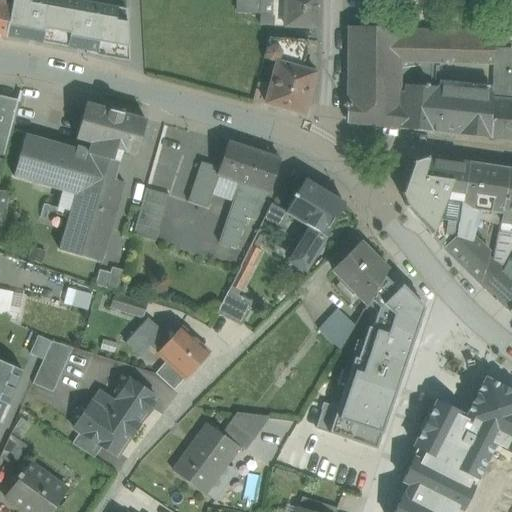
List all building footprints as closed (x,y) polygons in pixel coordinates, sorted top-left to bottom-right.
[(12,0),(12,5),(6,37),(41,43),(49,0),(12,0)] [(118,9),(70,0),(49,0),(41,43),(86,51),(85,55),(129,62),(127,23),(116,21),(118,9)] [(238,0),(238,13),(260,13),(277,14),(276,26),(285,26),(286,0),(238,0)] [(286,0),(285,26),(318,28),(319,0),(286,0)] [(0,2),(0,39),(5,41),(6,37),(12,5),(0,2)] [(277,14),(260,13),(259,25),(276,26),(277,14)] [(370,28),(347,28),(347,118),(351,124),(432,132),(437,87),(436,87),(405,85),(404,92),(399,92),(400,62),(400,30),(400,28),(370,28)] [(495,33),(400,30),(400,62),(439,63),(493,65),(495,36),(495,33)] [(506,36),(495,36),(493,65),(492,97),(501,98),(503,71),(505,71),(506,36)] [(301,40),(269,38),(265,54),(295,62),(301,40)] [(295,62),(265,54),(264,58),(277,62),(304,69),(311,41),(301,40),(295,62)] [(304,69),(277,62),(265,103),(304,114),(316,73),(304,69)] [(439,63),(400,62),(399,92),(404,92),(405,85),(436,87),(439,63)] [(492,93),(437,87),(432,132),(490,139),(492,93)] [(17,102),(0,98),(0,160),(3,161),(17,102)] [(511,140),(511,101),(492,100),(490,139),(511,140)] [(91,144),(88,153),(113,160),(116,152),(136,158),(146,122),(85,104),(75,139),(91,144)] [(113,160),(88,153),(87,152),(87,151),(87,149),(78,147),(77,149),(26,135),(14,177),(68,193),(69,192),(76,194),(71,210),(59,250),(101,262),(124,184),(108,179),(113,160)] [(280,161),(227,143),(219,168),(216,176),(218,176),(239,183),(269,194),(280,161)] [(402,196),(461,207),(462,199),(463,199),(469,164),(426,158),(415,162),(414,162),(402,195),(402,196)] [(0,160),(0,212),(5,213),(9,193),(0,191),(0,173),(3,161),(0,160)] [(201,163),(188,202),(207,208),(213,192),(218,176),(216,176),(219,168),(201,163)] [(509,170),(469,164),(463,199),(462,199),(461,207),(481,210),(502,213),(503,206),(509,170)] [(511,170),(509,170),(503,206),(502,213),(498,233),(511,235),(511,170)] [(218,176),(213,192),(234,199),(239,183),(218,176)] [(344,204),(304,180),(286,212),(291,215),(315,229),(325,235),(326,235),(344,204)] [(234,199),(229,213),(246,219),(251,220),(258,202),(262,203),(269,194),(239,183),(234,199)] [(169,195),(146,189),(133,235),(156,242),(169,195)] [(461,207),(402,196),(406,206),(406,207),(444,250),(456,237),(460,213),(461,207)] [(265,219),(284,228),(291,215),(286,212),(271,205),(265,219)] [(481,210),(461,207),(460,213),(456,237),(444,250),(467,272),(482,286),(489,258),(486,255),(489,251),(473,236),(481,210)] [(229,213),(219,244),(236,250),(246,219),(229,213)] [(315,229),(308,232),(292,259),(305,268),(325,235),(315,229)] [(511,254),(511,235),(498,233),(494,262),(505,268),(511,254)] [(263,238),(259,236),(252,248),(256,250),(263,238)] [(388,270),(360,242),(333,269),(368,303),(371,300),(384,276),(388,270)] [(252,248),(232,287),(237,289),(240,291),(260,252),(256,250),(252,248)] [(511,254),(505,268),(494,262),(489,258),(482,286),(509,311),(511,306),(511,254)] [(123,271),(112,268),(110,273),(106,289),(105,289),(117,292),(123,271)] [(110,273),(99,270),(95,286),(106,289),(110,273)] [(383,305),(398,289),(384,276),(371,300),(379,308),(372,328),(368,327),(357,359),(354,358),(327,434),(375,450),(380,434),(339,419),(355,371),(361,373),(377,330),(387,333),(393,316),(383,305)] [(398,289),(383,305),(393,316),(387,333),(377,330),(361,373),(355,371),(339,419),(380,434),(382,435),(425,307),(402,285),(398,289)] [(89,308),(92,292),(75,289),(73,305),(89,308)] [(12,293),(0,290),(0,316),(7,320),(12,293)] [(234,294),(228,291),(217,313),(228,319),(239,325),(251,303),(234,294)] [(145,304),(116,295),(112,307),(142,316),(145,304)] [(356,325),(340,310),(320,331),(341,351),(356,325)] [(169,340),(147,320),(125,344),(139,357),(150,346),(157,353),(169,340)] [(209,354),(181,328),(169,340),(157,353),(166,361),(184,378),(185,379),(209,354)] [(81,343),(53,334),(51,341),(79,350),(81,343)] [(113,341),(104,339),(102,349),(111,351),(113,341)] [(72,348),(51,342),(32,384),(35,385),(52,393),(72,348)] [(0,417),(6,404),(7,405),(22,371),(0,361),(0,417)] [(184,378),(166,361),(155,373),(173,390),(184,378)] [(115,401),(100,391),(92,403),(91,402),(73,428),(80,433),(102,447),(114,456),(155,396),(146,390),(129,379),(115,401)] [(271,417),(238,413),(232,422),(255,440),(270,420),(272,418),(271,417)] [(255,440),(232,422),(222,434),(238,447),(245,452),(255,440)] [(210,425),(174,471),(203,493),(204,492),(226,463),(238,447),(222,434),(210,425)] [(102,447),(80,433),(72,444),(94,459),(102,447)] [(9,436),(0,456),(0,458),(13,467),(26,446),(9,436)] [(56,482),(31,463),(22,474),(20,473),(17,477),(19,479),(5,496),(24,511),(54,511),(66,498),(52,487),(56,482)] [(226,463),(204,492),(216,500),(237,472),(226,463)] [(329,486),(319,484),(317,493),(326,495),(329,486)] [(335,511),(337,509),(302,498),(298,509),(306,511),(335,511)]
